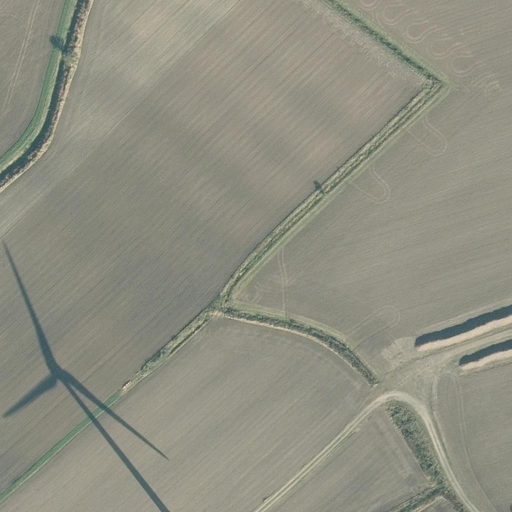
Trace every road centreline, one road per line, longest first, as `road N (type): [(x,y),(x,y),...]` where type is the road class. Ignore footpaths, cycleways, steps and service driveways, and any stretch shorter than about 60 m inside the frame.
road 1 (track): [(259,511),(385,397),(456,350),(511,331)]
road 2 (track): [(407,383),(457,492),(475,511)]
